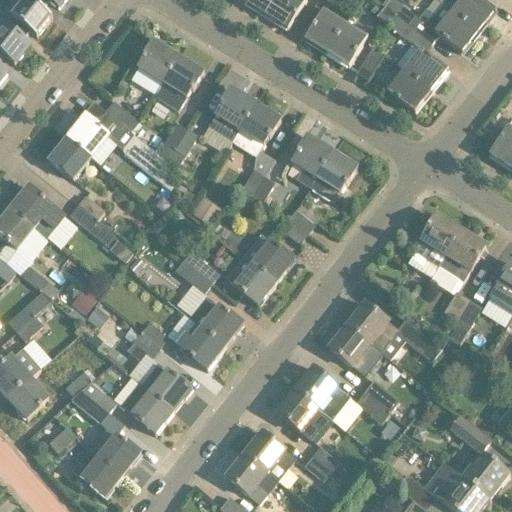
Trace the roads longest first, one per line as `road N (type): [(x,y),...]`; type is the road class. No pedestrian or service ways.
road 1 (residential): [(148,511),(432,160)]
road 2 (residential): [(432,160),(160,0)]
road 3 (residential): [(0,150),(122,0)]
road 4 (residential): [(432,160),(511,61)]
